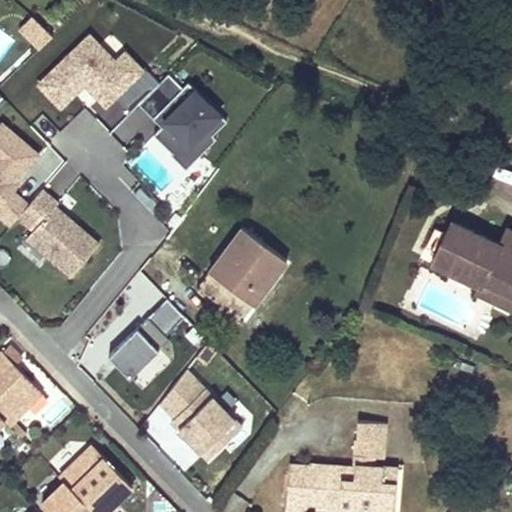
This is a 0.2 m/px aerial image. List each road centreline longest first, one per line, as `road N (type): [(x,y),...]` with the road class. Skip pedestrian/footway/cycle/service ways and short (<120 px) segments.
road 1 (residential): [(50,351),(135,254),(135,212),(96,174),(91,154)]
road 2 (residential): [(50,351),(205,511)]
road 3 (unknown): [(238,511),(308,439),(345,424),(424,418)]
